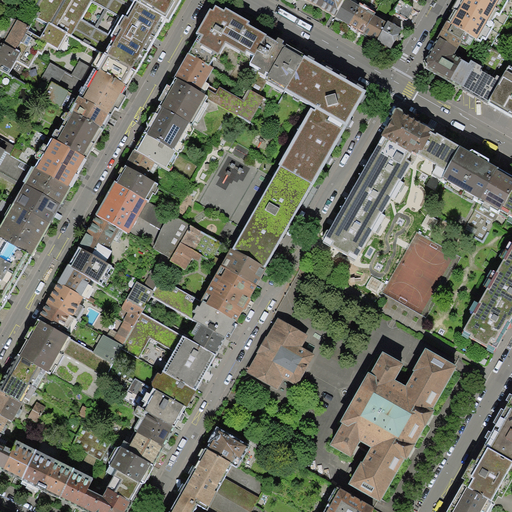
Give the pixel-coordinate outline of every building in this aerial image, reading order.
[(66,36),(69,38),(90,0),(20,0),(39,10),(34,18),(66,36)] [(125,0),(134,5),(164,22),(167,24),(176,9),(173,7),(177,0),(125,0)] [(301,0),(302,0),(313,6),(318,9),(323,0),(301,0)] [(334,18),(344,2),(344,0),(323,0),(318,9),(322,12),(334,18)] [(511,8),(511,1),(510,0),(461,0),(452,17),(447,26),(473,41),(486,48),(489,50),(511,8)] [(348,26),(358,10),(344,2),(334,18),(339,21),(348,26)] [(392,15),(405,22),(412,11),(399,3),(392,15)] [(164,22),(134,5),(124,21),(122,20),(110,40),(113,41),(103,57),(134,75),(153,43),(164,22)] [(372,17),(367,14),(366,15),(358,10),(348,26),(352,29),(362,35),(372,18),(372,17)] [(223,42),(254,60),(265,40),(246,29),(247,26),(232,17),(230,20),(222,15),(214,11),(207,23),(205,21),(196,37),(198,39),(193,48),(187,58),(207,69),(223,42)] [(14,80),(19,83),(24,75),(25,76),(37,55),(40,57),(45,50),(46,46),(57,52),(66,36),(34,18),(28,30),(14,54),(18,56),(7,76),(14,80)] [(376,43),(386,26),(372,18),(362,35),(367,37),(376,43)] [(14,54),(28,30),(15,22),(1,46),(14,54)] [(394,41),(400,32),(399,32),(400,30),(394,27),(393,28),(387,25),(386,26),(376,43),(389,50),(394,41)] [(447,26),(441,35),(437,41),(454,51),(455,50),(455,51),(459,44),(468,49),(473,41),(447,26)] [(257,97),(265,83),(284,50),(273,44),(265,40),(254,60),(238,87),(249,93),(257,97)] [(454,51),(437,41),(424,65),(426,71),(436,77),(448,84),(460,63),(451,58),(455,51),(455,50),(454,51)] [(14,54),(1,46),(0,47),(0,72),(7,76),(18,56),(14,54)] [(475,67),(461,91),(466,94),(474,98),(486,78),(494,82),(496,79),(501,82),(508,69),(509,69),(511,64),(511,63),(489,50),(486,48),(475,67)] [(291,54),(284,50),(265,83),(284,93),(302,61),(291,54)] [(134,75),(103,57),(95,72),(96,73),(126,90),(130,82),(134,75)] [(179,72),(174,82),(206,100),(248,124),(262,100),(257,97),(249,93),(243,105),(218,90),(214,97),(201,89),(211,71),(207,69),(187,58),(179,72)] [(460,63),(448,84),(451,85),(461,91),(475,67),(470,64),(468,67),(462,64),(464,61),(462,59),(460,63)] [(313,114),(311,112),(278,169),(311,187),(358,104),(361,106),(363,103),(365,100),(362,98),(363,96),(344,84),(345,81),(339,78),(337,81),(330,76),(331,73),(325,70),(323,73),(312,66),(313,63),(307,60),(305,62),(302,61),(284,93),(315,111),(313,114)] [(85,84),(93,71),(78,63),(71,76),(85,84)] [(63,73),(49,65),(41,80),(51,85),(55,88),(63,73)] [(501,82),(487,106),(505,116),(511,120),(511,71),(508,69),(501,82)] [(0,88),(7,92),(14,80),(7,76),(0,72),(0,88)] [(126,90),(96,73),(80,102),(109,119),(114,111),(117,113),(120,107),(125,99),(121,98),(126,90)] [(486,78),(474,98),(476,100),(487,106),(501,82),(496,79),(494,82),(486,78)] [(191,128),(206,100),(174,82),(169,90),(166,88),(161,96),(165,98),(163,100),(158,109),(188,126),(191,128)] [(55,88),(51,85),(43,99),(69,114),(77,100),(55,88)] [(109,119),(80,102),(77,100),(69,114),(101,133),(102,132),(103,130),(109,119)] [(144,134),(142,136),(173,154),(177,146),(179,148),(186,135),(184,134),(188,126),(158,109),(154,116),(151,117),(145,126),(146,130),(144,134)] [(52,143),(85,162),(91,151),(101,133),(69,114),(53,142),(52,143)] [(430,177),(440,183),(458,150),(435,137),(434,139),(430,136),(431,134),(406,119),(396,114),(382,138),(382,139),(386,141),(386,140),(410,154),(435,168),(430,177)] [(137,146),(133,153),(153,164),(168,173),(177,156),(173,154),(142,136),(137,146)] [(377,147),(362,173),(393,191),(398,183),(399,184),(410,165),(405,163),(410,154),(386,140),(386,141),(383,145),(381,149),(377,147)] [(34,170),(69,190),(76,177),(85,162),(52,143),(53,142),(50,141),(34,170)] [(0,142),(0,151),(3,153),(10,157),(14,150),(0,142)] [(468,155),(458,150),(440,183),(478,204),(497,172),(492,169),(487,166),(487,163),(471,154),(468,155)] [(144,181),(153,164),(133,153),(127,163),(124,169),(144,181)] [(115,185),(144,202),(147,204),(156,188),(144,181),(124,169),(118,179),(115,185),(114,185),(115,185)] [(311,187),(278,169),(231,252),(264,270),(283,236),(311,187)] [(63,200),(69,190),(34,170),(24,187),(59,207),(63,200)] [(497,215),(511,189),(511,180),(505,176),(497,172),(478,204),(462,232),(481,243),(497,215)] [(388,199),(393,191),(362,173),(352,190),(343,206),(375,223),(379,216),(381,217),(390,200),(388,199)] [(126,235),(136,216),(144,202),(115,185),(104,203),(96,218),(118,230),(126,235)] [(24,187),(14,206),(48,226),(51,221),(59,207),(24,187)] [(511,189),(497,215),(506,220),(508,217),(511,219),(511,189)] [(147,204),(144,202),(136,216),(161,231),(153,251),(162,256),(170,260),(179,245),(189,228),(147,204)] [(43,235),(48,226),(14,206),(4,222),(39,242),(43,235)] [(370,232),(375,223),(343,206),(335,221),(329,232),(326,233),(321,241),(331,246),(329,248),(347,258),(349,255),(356,259),(371,233),(370,232)] [(90,229),(77,250),(99,263),(118,230),(96,218),(90,229)] [(4,222),(0,229),(0,241),(30,258),(34,251),(39,242),(4,222)] [(189,228),(179,245),(193,253),(210,263),(220,245),(189,228)] [(15,284),(30,258),(0,241),(0,309),(1,309),(15,284)] [(179,245),(170,260),(169,263),(183,271),(193,253),(179,245)] [(511,245),(510,248),(511,249),(504,260),(503,260),(499,268),(511,276),(511,245)] [(67,268),(89,280),(103,288),(113,271),(99,263),(77,250),(72,260),(67,268)] [(221,269),(225,272),(254,288),(259,278),(264,270),(231,252),(221,269)] [(159,280),(169,263),(170,260),(162,256),(144,288),(152,293),(159,280)] [(79,298),(89,280),(67,268),(62,277),(57,285),(79,298)] [(511,276),(499,268),(494,277),(488,289),(487,289),(482,297),(511,314),(511,276)] [(210,298),(205,306),(234,322),(240,312),(243,311),(246,307),(248,302),(247,299),(254,288),(225,272),(221,280),(216,277),(206,296),(210,298)] [(229,331),(234,322),(205,306),(159,280),(152,293),(149,297),(201,327),(224,340),(229,331)] [(142,310),(149,297),(152,293),(144,288),(135,283),(125,301),(126,301),(142,310)] [(52,295),(46,305),(70,318),(82,299),(79,298),(57,285),(52,295)] [(511,320),(511,314),(482,297),(463,331),(471,335),(468,339),(486,349),(488,346),(495,350),(506,331),(510,330),(509,326),(510,325),(511,320)] [(121,309),(129,314),(124,323),(132,328),(139,315),(142,310),(126,301),(121,309)] [(61,329),(69,334),(75,321),(70,318),(46,305),(42,313),(36,322),(58,335),(61,329)] [(121,347),(120,349),(137,359),(149,339),(173,352),(161,373),(162,373),(194,392),(195,392),(203,376),(214,357),(191,344),(139,315),(132,328),(121,347)] [(40,370),(41,371),(45,373),(49,375),(61,355),(104,379),(111,365),(93,354),(58,335),(36,322),(32,331),(34,332),(29,341),(28,343),(25,341),(17,357),(40,370)] [(259,354),(248,374),(275,389),(282,378),(295,385),(311,357),(298,349),(304,338),(277,322),(266,342),(265,341),(261,347),(258,353),(259,354)] [(132,328),(124,323),(113,343),(121,347),(132,328)] [(219,349),(224,340),(201,327),(191,344),(214,357),(219,349)] [(105,339),(102,337),(93,354),(111,365),(120,349),(121,347),(113,343),(105,338),(105,339)] [(350,485),(378,501),(403,458),(405,459),(411,449),(411,448),(417,438),(430,416),(429,416),(431,414),(429,413),(453,369),(425,353),(414,372),(416,373),(405,391),(391,383),(400,367),(382,357),(370,379),(368,378),(342,423),(344,424),(331,446),(349,457),(358,440),(372,449),(362,467),(361,466),(350,485)] [(30,387),(40,370),(17,357),(11,367),(7,374),(30,387)] [(185,404),(187,405),(188,403),(194,392),(162,373),(152,391),(182,408),(185,404)] [(1,384),(0,385),(0,393),(20,405),(30,388),(30,387),(7,374),(1,384)] [(179,419),(184,409),(182,408),(152,391),(133,380),(122,400),(137,408),(173,429),(179,419)] [(10,423),(20,405),(0,393),(0,416),(6,420),(10,423)] [(511,464),(511,463),(511,396),(494,427),(483,447),(511,464)] [(35,404),(31,411),(40,416),(44,409),(35,404)] [(83,408),(79,416),(85,419),(89,411),(83,408)] [(137,434),(162,448),(162,449),(168,439),(173,429),(137,408),(133,416),(143,422),(136,434),(137,434)] [(36,423),(40,416),(31,411),(27,418),(36,423)] [(116,471),(141,486),(146,477),(151,467),(126,453),(81,427),(72,446),(116,471)] [(231,466),(232,466),(235,460),(239,462),(248,448),(216,430),(210,440),(208,443),(209,444),(205,451),(231,466)] [(126,453),(151,467),(156,459),(162,448),(137,434),(126,453)] [(15,443),(14,445),(14,446),(10,454),(2,472),(8,475),(21,481),(33,456),(23,451),(24,448),(15,443)] [(511,464),(483,447),(476,459),(461,486),(490,503),(511,464)] [(0,470),(2,472),(10,454),(8,453),(9,451),(4,448),(3,450),(0,449),(0,470)] [(196,506),(206,511),(208,507),(215,493),(247,511),(250,511),(257,500),(223,481),(231,466),(205,451),(204,450),(188,477),(178,495),(197,505),(196,506)] [(33,456),(21,481),(26,483),(39,490),(53,462),(44,457),(42,461),(33,456)] [(53,462),(39,490),(44,493),(58,499),(70,474),(61,469),(62,466),(53,462)] [(107,491),(130,504),(135,495),(141,486),(116,471),(105,490),(107,491)] [(70,474),(58,499),(63,502),(77,508),(86,491),(91,480),(82,476),(80,479),(70,474)] [(484,511),(490,503),(461,486),(446,511),(484,511)] [(125,511),(130,504),(107,491),(102,499),(86,491),(77,508),(81,510),(84,511),(125,511)] [(339,491),(330,507),(338,511),(370,511),(370,510),(371,509),(339,491)] [(247,511),(215,493),(208,507),(216,511),(247,511)] [(192,511),(196,506),(197,505),(178,495),(168,511),(192,511)]
